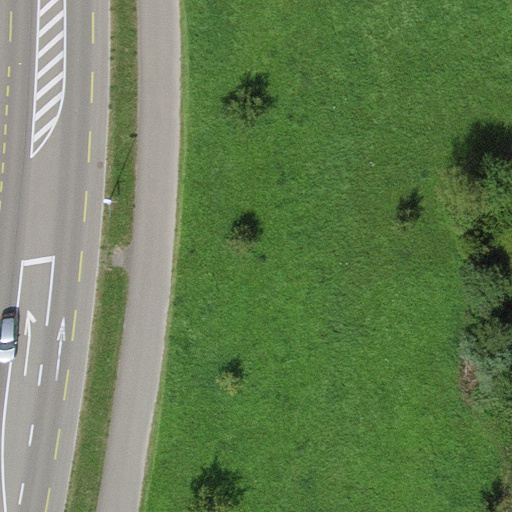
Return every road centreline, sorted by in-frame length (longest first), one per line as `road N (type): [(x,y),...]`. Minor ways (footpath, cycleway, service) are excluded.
road 1 (track): [(155,0),(149,275),(119,511)]
road 2 (primary): [(5,511),(48,201)]
road 3 (primary): [(48,201),(53,0)]
